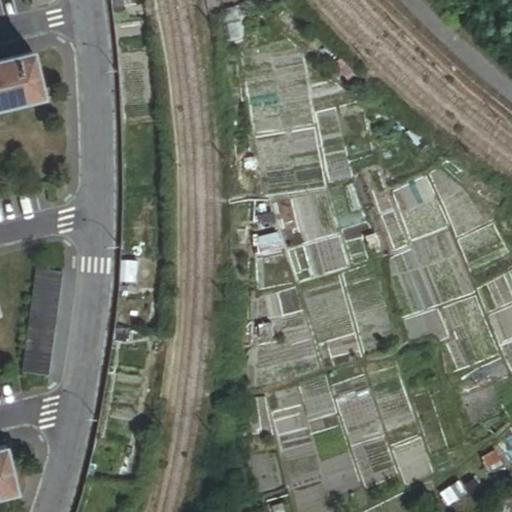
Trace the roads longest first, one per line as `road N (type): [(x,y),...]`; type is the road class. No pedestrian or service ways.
road 1 (residential): [(97,211),(90,343),(77,413)]
road 2 (residential): [(87,15),(100,120),(97,211)]
road 3 (unclassified): [(410,0),(511,95)]
